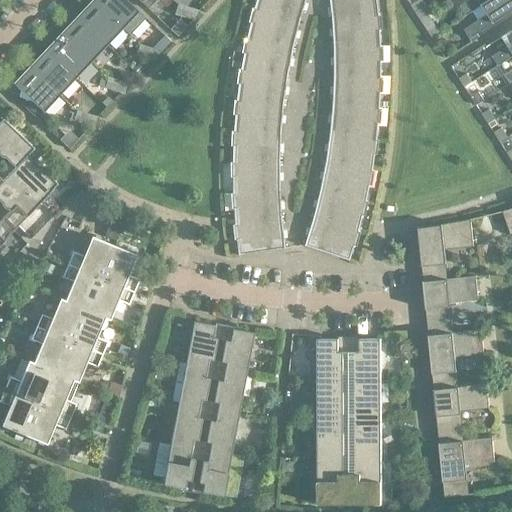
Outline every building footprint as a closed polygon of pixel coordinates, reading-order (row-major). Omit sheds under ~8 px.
[(145,18),(126,0),(97,0),(95,3),(122,28),(129,35),(145,18)] [(304,0),(255,0),(253,8),(258,10),(259,9),(299,19),(304,0)] [(377,15),(375,0),(328,0),(331,17),(372,14),(372,15),(377,15)] [(423,0),(419,0),(413,5),(422,18),(429,13),(431,12),(423,0)] [(469,0),(460,6),(466,15),(473,11),(482,5),(482,4),(488,0),(469,0)] [(511,0),(488,0),(482,4),(482,5),(473,11),(478,20),(464,29),(470,39),(511,11),(511,0)] [(122,28),(95,3),(79,20),(106,45),(122,28)] [(173,13),(183,16),(186,6),(176,3),(173,13)] [(195,9),(186,6),(183,16),(192,19),(195,9)] [(299,19),(259,9),(258,10),(255,24),(250,23),(246,38),(251,40),(251,39),(292,47),(299,19)] [(429,13),(422,18),(434,36),(442,31),(429,13)] [(372,14),(331,17),(332,46),(374,45),(374,46),(379,46),(378,30),(373,30),(372,15),(372,14)] [(106,45),(79,20),(64,36),(90,62),(106,45)] [(498,65),(511,56),(511,29),(486,47),(487,47),(503,37),(508,46),(492,56),(498,65)] [(90,62),(64,36),(48,53),(75,78),(90,62)] [(251,39),(251,40),(248,54),(243,53),(240,69),(245,70),(245,69),(286,75),(292,47),(251,39)] [(136,54),(145,56),(148,47),(139,44),(136,54)] [(374,45),(332,46),(333,75),(374,76),(374,77),(380,77),(379,61),(374,61),(374,46),(374,45)] [(158,50),(148,47),(145,56),(155,59),(158,50)] [(75,78),(48,53),(32,69),(59,95),(75,78)] [(143,68),(138,63),(133,69),(138,74),(143,68)] [(59,95),(32,69),(16,87),(20,90),(18,97),(31,101),(43,112),(59,95)] [(245,69),(245,70),(243,85),(238,84),(236,100),(241,100),(282,104),(286,75),(245,69)] [(469,72),(460,78),(466,86),(474,81),(469,72)] [(374,76),(333,75),(331,104),(373,107),(373,108),(378,108),(379,92),(373,92),(374,77),(374,76)] [(104,87),(114,90),(117,80),(107,77),(104,87)] [(127,83),(117,80),(114,90),(124,92),(127,83)] [(480,90),(472,96),(477,104),(486,99),(480,90)] [(101,103),(106,107),(111,101),(107,97),(103,101),(101,103)] [(241,100),(240,116),(234,115),(233,131),(238,131),(238,130),(280,132),(282,104),(241,100)] [(373,107),(331,104),(329,132),(370,138),(370,139),(375,139),(377,124),(371,123),(373,108),(373,107)] [(491,107),(483,112),(489,122),(498,117),(491,107)] [(73,120),(83,123),(86,113),(76,110),(73,120)] [(95,116),(86,113),(83,123),(92,126),(95,116)] [(7,160),(14,167),(15,167),(26,155),(33,148),(0,117),(0,118),(3,121),(0,124),(0,155),(0,156),(2,157),(3,157),(4,157),(5,156),(6,156),(9,158),(7,160)] [(503,125),(494,130),(501,140),(509,135),(503,125)] [(238,130),(238,131),(238,146),(232,146),(231,162),(237,162),(237,161),(278,161),(280,132),(238,130)] [(370,138),(329,132),(325,161),(366,169),(371,170),(373,154),(368,154),(370,139),(370,138)] [(15,167),(14,167),(8,174),(37,201),(48,189),(45,185),(51,179),(44,173),(43,174),(41,173),(42,172),(42,171),(42,170),(42,169),(42,168),(41,167),(41,166),(40,166),(39,165),(38,165),(37,165),(36,165),(34,166),(31,164),(33,162),(26,155),(15,167)] [(279,190),(278,161),(237,161),(237,162),(237,177),(232,177),(232,193),(237,193),(237,192),(279,190)] [(366,169),(325,161),(319,189),(360,199),(359,200),(365,201),(368,185),(363,184),(366,169)] [(37,201),(8,174),(2,180),(2,181),(0,182),(0,197),(2,200),(2,201),(2,202),(1,203),(1,204),(2,205),(3,206),(3,207),(5,208),(6,208),(7,208),(8,208),(9,207),(11,208),(9,209),(16,216),(22,210),(25,213),(37,201)] [(360,199),(319,189),(312,217),(352,229),(357,231),(361,216),(356,214),(359,200),(360,199)] [(281,219),(279,190),(237,192),(237,193),(238,208),(233,209),(234,224),(239,224),(239,223),(281,219)] [(511,207),(502,211),(510,235),(511,234),(511,207)] [(112,217),(106,232),(117,237),(123,222),(112,217)] [(126,217),(121,227),(132,232),(137,221),(126,217)] [(352,229),(312,217),(304,246),(348,260),(353,246),(347,244),(352,229)] [(284,248),(281,219),(239,223),(239,224),(241,239),(236,240),(237,255),(284,248)] [(473,246),(470,219),(442,224),(418,227),(423,281),(448,279),(447,278),(445,249),(473,246)] [(72,252),(67,264),(100,278),(114,246),(100,240),(101,238),(95,235),(86,255),(86,254),(85,257),(72,252)] [(128,252),(114,246),(100,278),(133,292),(139,279),(126,274),(127,272),(126,271),(134,252),(128,249),(128,252)] [(44,262),(41,270),(48,273),(52,265),(44,262)] [(100,278),(67,264),(62,277),(74,282),(73,285),(74,285),(67,301),(67,302),(82,308),(87,310),(100,278)] [(478,300),(476,275),(447,278),(448,279),(423,281),(429,335),(453,333),(453,332),(450,303),(478,300)] [(133,292),(100,278),(87,310),(102,316),(102,317),(109,320),(110,319),(107,318),(114,301),(114,302),(116,299),(128,305),(133,292)] [(40,314),(35,326),(69,340),(82,308),(67,302),(67,301),(59,298),(59,299),(62,301),(55,317),(54,317),(53,319),(40,314)] [(102,316),(87,310),(82,308),(69,340),(102,354),(107,342),(94,336),(95,334),(95,333),(102,317),(102,316)] [(171,317),(169,325),(183,328),(185,320),(171,317)] [(193,322),(185,363),(206,367),(208,359),(212,360),(216,339),(212,338),(214,326),(193,322)] [(69,340),(35,326),(30,339),(43,344),(42,347),(35,363),(35,364),(50,370),(55,372),(69,340)] [(253,333),(232,329),(229,341),(225,341),(221,361),(226,362),(224,370),(245,374),(253,333)] [(484,354),(481,329),(453,332),(453,333),(429,335),(434,389),(458,387),(458,386),(455,357),(484,354)] [(381,380),(381,338),(353,338),(353,339),(359,339),(359,351),(355,351),(355,373),(359,373),(360,380),(381,380)] [(317,339),(317,381),(339,381),(339,373),(344,373),(344,351),(339,351),(339,340),(345,340),(345,339),(317,339)] [(102,354),(69,340),(55,372),(70,378),(70,379),(78,382),(78,381),(75,380),(82,363),(83,364),(84,361),(96,367),(102,354)] [(120,343),(116,350),(126,354),(129,347),(120,343)] [(9,376),(4,389),(37,403),(50,370),(35,364),(35,363),(28,360),(28,362),(30,363),(23,379),(21,381),(9,376)] [(206,367),(185,363),(177,403),(199,407),(200,399),(205,400),(209,379),(204,378),(206,367)] [(157,365),(155,376),(167,378),(169,367),(157,365)] [(70,378),(55,372),(50,370),(37,403),(70,416),(76,404),(70,401),(78,382),(70,379),(70,378)] [(245,374),(224,370),(222,382),(217,381),(213,402),(218,402),(217,410),(238,414),(245,374)] [(381,421),(381,380),(360,380),(360,392),(355,392),(355,414),(360,413),(360,421),(381,421)] [(110,381),(107,391),(118,394),(121,384),(110,381)] [(339,392),(339,381),(317,381),(318,421),(339,421),(339,414),(344,414),(344,392),(339,392)] [(489,407),(487,383),(458,386),(458,387),(434,389),(439,443),(464,440),(461,410),(489,407)] [(37,403),(4,389),(0,397),(0,401),(11,407),(10,409),(11,410),(3,429),(8,432),(9,429),(23,435),(37,403)] [(70,416),(37,403),(23,435),(38,441),(37,443),(43,446),(50,426),(51,426),(52,424),(65,429),(70,416)] [(199,407),(177,403),(170,443),(191,447),(193,439),(197,440),(201,419),(196,418),(199,407)] [(238,414),(217,410),(214,422),(210,421),(206,442),(210,443),(209,450),(230,454),(238,414)] [(339,433),(339,421),(318,421),(318,462),(339,462),(339,454),(344,454),(344,433),(339,433)] [(382,462),(381,421),(360,421),(360,433),(355,433),(355,454),(360,454),(360,462),(382,462)] [(16,433),(13,439),(20,442),(22,435),(16,433)] [(494,461),(492,437),(464,440),(439,443),(445,497),(469,494),(466,464),(494,461)] [(191,447),(170,443),(162,484),(183,488),(185,479),(190,480),(194,459),(189,458),(191,447)] [(259,448),(255,451),(255,459),(264,459),(264,448),(259,448)] [(230,454),(209,450),(207,462),(202,461),(198,482),(203,483),(201,491),(222,495),(230,454)] [(282,461),(282,471),(292,471),(293,462),(282,461)] [(339,474),(339,462),(318,462),(318,504),(346,504),(346,503),(339,503),(339,495),(344,495),(344,474),(339,474)] [(382,504),(382,462),(360,462),(360,474),(355,474),(355,495),(360,495),(360,503),(353,503),(354,504),(382,504)]
